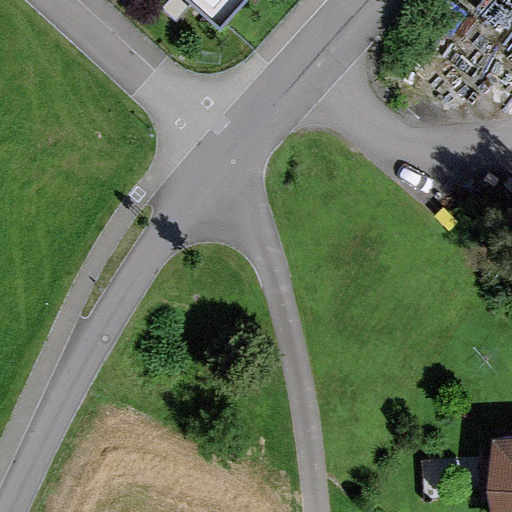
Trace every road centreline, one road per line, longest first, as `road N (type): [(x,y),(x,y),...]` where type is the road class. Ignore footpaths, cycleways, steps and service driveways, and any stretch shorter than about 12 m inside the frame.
road 1 (residential): [(236,150),(116,303),(12,511)]
road 2 (track): [(317,511),(305,404),(277,274),(218,171)]
road 3 (residential): [(236,150),(54,0)]
road 4 (residential): [(372,0),(236,150)]
